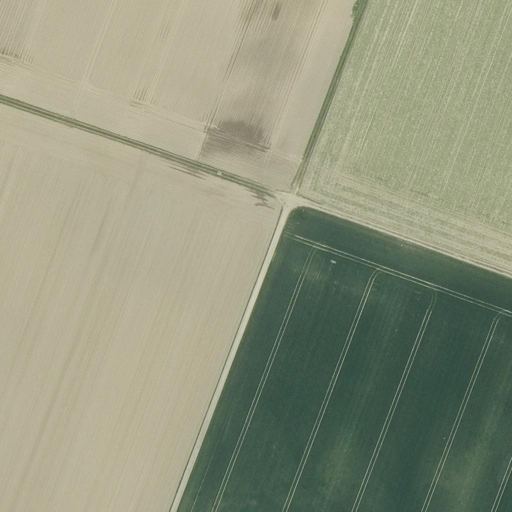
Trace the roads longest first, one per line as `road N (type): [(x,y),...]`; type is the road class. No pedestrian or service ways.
road 1 (track): [(172,511),(365,0)]
road 2 (track): [(511,280),(0,105)]
